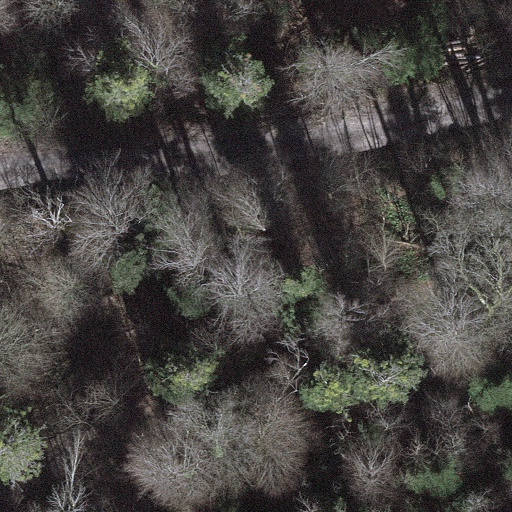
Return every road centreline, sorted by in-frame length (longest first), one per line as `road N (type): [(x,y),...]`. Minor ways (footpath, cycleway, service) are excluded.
road 1 (track): [(0,482),(511,267)]
road 2 (track): [(0,178),(321,142)]
road 3 (track): [(511,98),(321,142)]
